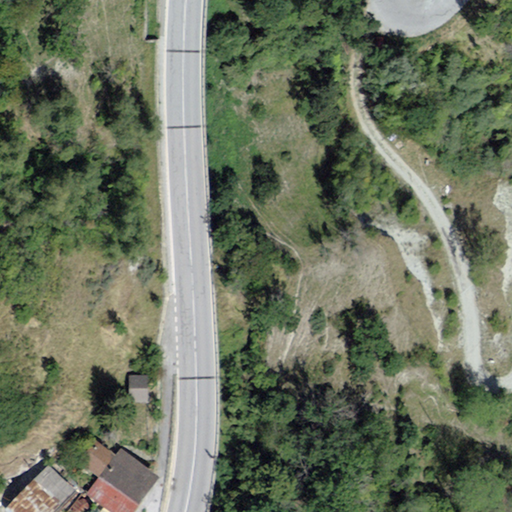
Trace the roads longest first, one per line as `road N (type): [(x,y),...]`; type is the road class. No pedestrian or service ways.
road 1 (secondary): [(185,0),(182,103),(196,371),(186,511)]
road 2 (track): [(393,1),(360,42),(359,105),(430,202),(456,255),(474,366),(490,382),(511,381)]
